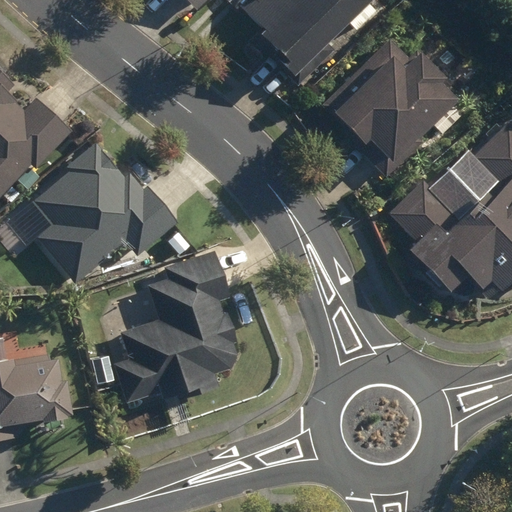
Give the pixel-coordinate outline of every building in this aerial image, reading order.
[(256,0),(255,1),(276,21),(262,36),(277,51),(279,49),(311,80),(345,45),(337,38),(374,0),(256,0)] [(387,5),(382,0),(381,0),(361,18),(366,24),(387,5)] [(402,36),(338,99),(397,160),(402,154),(466,93),(451,78),(454,75),(427,48),(420,54),(402,36)] [(17,88),(0,70),(0,199),(34,167),(37,171),(73,136),(39,101),(27,113),(19,105),(21,104),(11,93),(17,88)] [(470,112),(461,103),(443,120),(452,129),(470,112)] [(511,120),(479,154),(504,178),(466,217),(427,179),(394,214),(421,241),(416,246),(451,280),(466,264),(492,294),(511,276),(511,120)] [(40,232),(79,277),(127,236),(140,251),(178,220),(149,186),(143,191),(100,140),(71,164),(74,168),(35,202),(52,221),(40,232)] [(181,230),(170,239),(183,254),(193,245),(181,230)] [(121,361),(133,397),(174,384),(179,398),(220,384),(216,371),(232,365),(238,352),(221,299),(231,297),(214,250),(168,265),(172,276),(151,283),(162,316),(123,330),(132,357),(121,361)] [(48,295),(22,295),(22,316),(48,316),(48,295)] [(0,437),(18,435),(16,418),(76,409),(71,378),(65,379),(62,356),(0,364),(0,437)]
